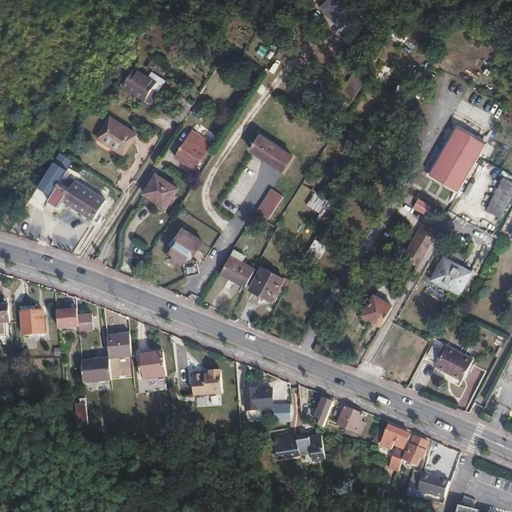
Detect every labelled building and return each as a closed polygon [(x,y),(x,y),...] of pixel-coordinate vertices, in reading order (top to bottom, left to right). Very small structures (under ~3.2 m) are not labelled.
[(327,0),(319,9),(342,31),(357,15),(340,0),(327,0)] [(257,54),(264,58),(269,49),(262,45),(257,54)] [(156,82),(135,68),(124,85),(151,102),(157,92),(152,88),(156,82)] [(187,99),(176,92),(174,91),(170,98),(178,103),(169,116),(181,123),(189,110),(183,106),(187,99)] [(202,110),(197,107),(193,113),(198,116),(202,110)] [(137,133),(112,117),(99,136),(124,153),(137,133)] [(459,192),(480,156),(488,142),(459,125),(431,175),(459,192)] [(211,143),(192,131),(176,157),(195,169),(211,143)] [(292,155),(261,136),(251,151),(283,171),(292,155)] [(156,173),(144,193),(165,207),(178,188),(156,173)] [(511,195),(511,180),(504,176),(486,209),(500,217),(511,195)] [(105,199),(76,178),(62,199),(92,219),(105,199)] [(246,186),(235,179),(220,202),(231,209),(246,186)] [(283,197),(271,189),(255,213),(268,220),(283,197)] [(326,216),(334,203),(315,192),(307,205),(326,216)] [(426,214),(430,207),(418,201),(414,209),(426,214)] [(432,240),(437,232),(424,225),(419,233),(432,240)] [(170,261),(177,265),(195,237),(189,234),(190,232),(183,228),(178,237),(179,239),(178,240),(174,237),(170,244),(174,247),(170,253),(174,256),(170,261)] [(407,258),(417,265),(432,240),(419,233),(418,233),(414,239),(417,240),(407,258)] [(195,237),(177,265),(178,266),(180,263),(183,264),(185,277),(200,273),(197,260),(193,257),(191,252),(194,248),(198,250),(204,241),(196,236),(195,237)] [(234,250),(231,256),(243,263),(246,256),(234,250)] [(222,273),(246,286),(252,275),(255,270),(243,263),(231,256),(222,273)] [(473,271),(446,256),(434,278),(461,293),(473,271)] [(284,278),(263,266),(251,288),(272,300),(284,278)] [(364,314),(383,325),(401,293),(382,283),(364,314)] [(0,322),(9,322),(8,305),(0,305),(0,322)] [(78,317),(78,309),(57,311),(59,328),(79,326),(78,317)] [(45,333),(43,311),(22,312),(23,335),(45,333)] [(79,326),(80,331),(93,329),(92,316),(78,317),(79,326)] [(132,357),(130,334),(109,335),(110,358),(132,357)] [(475,358),(448,345),(437,366),(464,380),(475,358)] [(167,376),(167,374),(164,352),(139,355),(141,379),(167,376)] [(112,381),(109,359),(82,361),(84,383),(112,381)] [(429,375),(425,374),(429,363),(422,360),(414,380),(426,384),(429,375)] [(209,367),(209,368),(209,371),(204,372),(201,369),(194,370),(191,373),(194,393),(223,389),(220,366),(209,367)] [(290,419),(291,398),(273,400),(272,386),(258,388),(258,386),(245,387),(247,408),(274,406),(275,421),(290,419)] [(325,423),(333,402),(323,398),(314,419),(316,420),(319,421),(325,423)] [(309,402),(301,403),(303,421),(311,420),(309,402)] [(77,406),(79,429),(89,429),(87,405),(77,406)] [(361,422),(363,415),(345,408),(338,425),(362,435),(366,425),(361,422)] [(404,448),(410,435),(389,426),(381,445),(391,450),(393,444),(404,448)] [(379,443),(384,432),(378,429),(373,441),(379,443)] [(326,460),(322,435),(305,437),(305,434),(275,439),(278,460),(299,456),(299,454),(311,452),(313,462),(326,460)] [(422,458),(428,443),(414,437),(408,452),(422,458)] [(402,461),(406,453),(396,449),(393,457),(402,461)] [(437,495),(442,478),(423,472),(422,476),(419,489),(437,495)] [(417,497),(419,489),(422,476),(412,474),(407,495),(417,497)] [(464,496),(462,503),(475,507),(477,499),(464,496)]
